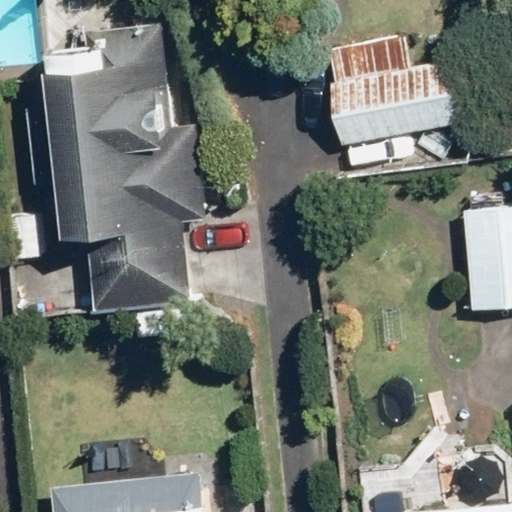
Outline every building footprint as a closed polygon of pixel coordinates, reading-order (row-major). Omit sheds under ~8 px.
[(63,175),(69,228),(93,226),(101,305),(197,295),(188,212),(212,209),(202,113),(179,116),(168,14),(94,21),(95,36),(56,40),(61,98),(32,101),(40,177),(63,175)] [(335,75),(352,174),(393,167),(397,189),(463,178),(460,157),(497,150),(479,49),(417,59),(411,26),(334,39),(340,74),(335,75)] [(511,210),(472,216),(481,302),(511,298),(511,210)] [(212,511),(207,463),(76,476),(79,511),(212,511)] [(511,511),(511,493),(365,506),(365,511),(511,511)]
